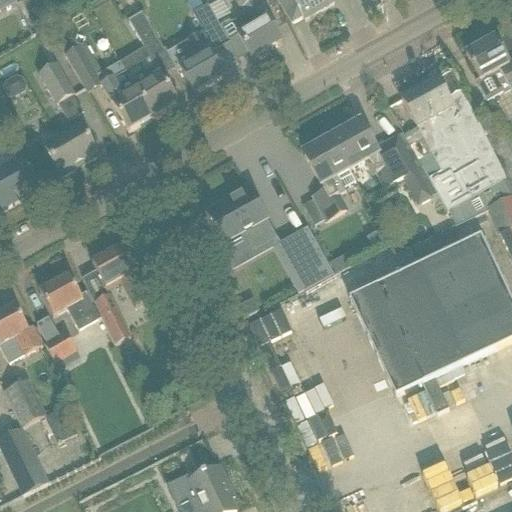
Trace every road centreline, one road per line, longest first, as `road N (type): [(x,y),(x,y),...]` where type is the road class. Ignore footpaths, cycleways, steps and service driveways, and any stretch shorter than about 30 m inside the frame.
road 1 (unclassified): [(140,190),(475,0)]
road 2 (unclassified): [(290,511),(140,190)]
road 3 (unclassified): [(0,267),(140,190)]
